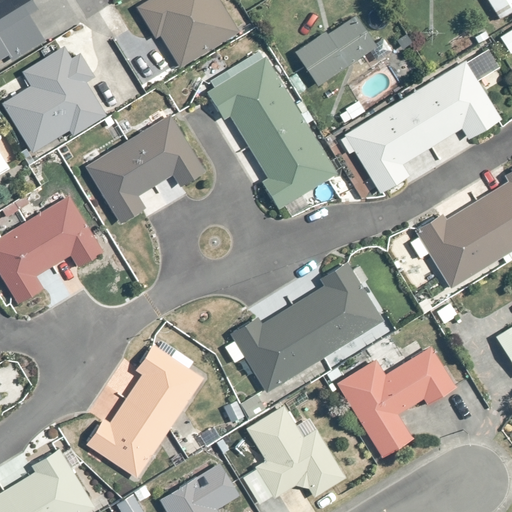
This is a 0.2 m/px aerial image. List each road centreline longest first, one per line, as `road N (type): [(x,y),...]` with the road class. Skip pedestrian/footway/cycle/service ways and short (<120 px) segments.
road 1 (residential): [(264,254),(374,219),(511,139)]
road 2 (residential): [(71,349),(181,285)]
road 3 (residential): [(0,443),(52,406),(71,349)]
